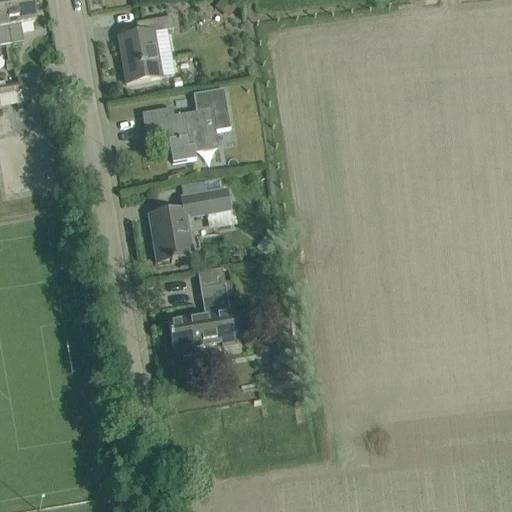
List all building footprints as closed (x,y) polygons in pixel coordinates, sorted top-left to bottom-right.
[(0,0),(0,48),(11,46),(2,0),(0,0)] [(30,0),(2,0),(11,46),(23,44),(20,26),(35,24),(30,0)] [(172,19),(156,21),(136,25),(138,37),(118,40),(126,86),(163,80),(155,34),(174,31),(172,19)] [(44,74),(17,79),(18,85),(19,93),(22,93),(46,89),(44,74)] [(46,89),(22,93),(24,101),(25,101),(48,97),(46,89)] [(230,131),(224,92),(193,97),(196,116),(173,120),(171,111),(142,116),(145,138),(167,134),(172,166),(196,161),(194,148),(202,147),(203,154),(219,151),(216,134),(230,131)] [(184,212),(149,218),(157,266),(171,263),(171,265),(176,264),(175,262),(194,259),(188,224),(231,216),(227,193),(207,196),(183,200),(182,200),(184,212)] [(204,316),(167,323),(173,359),(193,355),(195,355),(194,349),(222,344),(222,348),(235,345),(227,299),(225,287),(200,291),(204,316)] [(299,382),(290,328),(274,331),(283,385),(299,382)]
